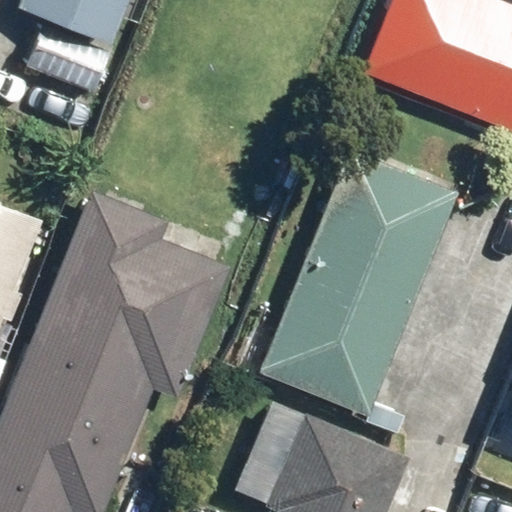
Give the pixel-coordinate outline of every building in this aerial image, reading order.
[(15,0),(13,5),(102,37),(114,0),(15,0)] [(511,3),(504,0),(392,0),(364,65),(511,129),(511,3)] [(34,21),(18,57),(86,89),(103,52),(34,21)] [(253,374),(365,414),(446,195),(334,155),(253,374)] [(172,226),(80,190),(0,392),(0,511),(59,511),(62,505),(83,511),(102,511),(144,386),(166,394),(218,264),(165,243),(172,226)] [(0,211),(0,277),(23,220),(0,211)] [(251,511),(369,511),(394,452),(294,411),(251,511)]
